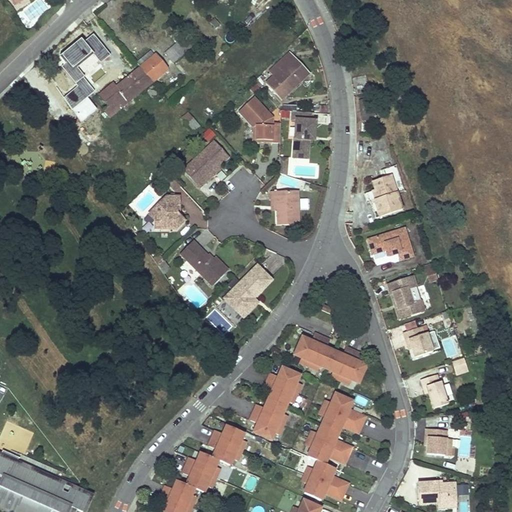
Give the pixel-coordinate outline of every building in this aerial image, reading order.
[(182,38),(165,54),(173,64),(191,48),(182,38)] [(151,51),(135,63),(139,68),(155,56),(151,51)] [(270,73),(275,79),(288,66),(291,68),(298,61),(290,53),(270,73)] [(115,89),(102,99),(108,106),(103,110),(109,117),(121,107),(120,106),(132,96),(133,98),(144,89),(154,101),(161,94),(151,83),(167,70),(155,56),(115,89)] [(268,86),(283,102),(311,75),(298,61),(291,68),(288,66),(275,79),(268,86)] [(99,95),(102,99),(115,89),(111,85),(99,95)] [(272,145),(280,145),(281,125),(273,124),(274,120),(255,100),(240,115),(251,127),(254,125),(257,127),(256,142),(272,142),(272,145)] [(370,102),(362,104),(363,123),(378,120),(370,102)] [(189,112),(182,118),(187,126),(194,120),(189,112)] [(315,115),(292,113),(291,122),(295,123),(292,159),(309,160),(311,143),(311,139),(316,140),(318,121),(314,121),(315,115)] [(194,120),(187,126),(193,132),(200,126),(194,120)] [(254,125),(251,127),(254,129),(253,144),(272,145),(272,142),(256,142),(257,127),(254,125)] [(213,142),(189,165),(192,168),(186,173),(200,188),(211,177),(209,175),(220,166),(228,158),(213,142)] [(192,168),(189,165),(183,170),(186,173),(192,168)] [(222,168),(220,166),(209,175),(211,177),(222,168)] [(169,174),(164,179),(177,193),(182,188),(169,174)] [(391,176),(373,182),(375,190),(378,198),(374,199),(380,218),(403,210),(391,176)] [(271,193),(271,201),(276,201),(276,212),(276,227),(297,228),(298,194),(271,193)] [(166,195),(154,207),(154,221),(160,221),(160,230),(176,230),(186,221),(180,214),(177,211),(178,205),(180,205),(180,195),(166,195)] [(380,218),(374,199),(370,201),(376,219),(380,218)] [(404,231),(368,243),(373,258),(387,253),(389,260),(398,257),(400,263),(413,259),(404,231)] [(194,240),(180,254),(212,286),(228,270),(215,257),(213,259),(194,240)] [(158,266),(163,261),(158,254),(153,259),(158,266)] [(163,261),(158,266),(164,274),(170,270),(163,261)] [(257,265),(226,296),(246,316),(260,303),(255,298),(253,296),(256,293),(258,295),(273,281),(257,265)] [(430,282),(437,279),(433,265),(425,267),(430,282)] [(414,279),(388,287),(391,296),(393,295),(401,320),(425,312),(414,279)] [(401,320),(393,295),(391,296),(399,321),(401,320)] [(246,316),(226,296),(223,298),(244,319),(246,316)] [(333,315),(336,310),(327,306),(325,311),(333,315)] [(422,329),(403,335),(406,343),(410,342),(413,351),(416,360),(433,354),(427,336),(424,337),(422,329)] [(330,356),(324,353),(325,351),(329,344),(313,337),(309,344),(308,346),(302,344),(303,341),(300,340),(293,357),(300,360),(297,365),(317,374),(319,369),(333,375),(331,380),(349,388),(351,384),(358,387),(365,370),(363,368),(361,371),(356,368),(357,366),(361,358),(346,351),(342,359),(341,361),(336,359),(337,357),(331,354),(330,356)] [(465,359),(452,364),(455,373),(468,369),(465,359)] [(278,379),(271,376),(264,391),(271,394),(273,395),(271,401),(269,400),(266,405),(268,406),(266,411),(264,410),(257,407),(250,422),(257,426),(260,427),(257,433),(254,432),(253,435),(270,442),(273,436),(278,438),(286,420),(281,418),(287,404),(292,406),(301,388),(296,386),(299,379),(282,371),(280,374),(283,375),(280,380),(278,379)] [(434,378),(420,383),(422,390),(427,389),(428,394),(433,410),(447,405),(440,383),(436,385),(434,378)] [(446,394),(452,392),(448,382),(442,384),(446,394)] [(327,496),(340,502),(347,486),(334,481),(333,484),(330,483),(331,480),(335,471),(325,467),(328,459),(330,455),(333,456),(332,460),(344,466),(351,451),(338,445),(337,448),(333,447),(335,443),(342,428),(343,424),(347,426),(345,430),(358,435),(364,420),(352,414),(351,417),(347,416),(348,413),(352,404),(336,397),(332,406),(325,421),(318,437),(312,451),(309,459),(318,464),(314,473),(308,488),(304,496),(321,503),(324,495),(326,491),(329,493),(327,496)] [(325,421),(332,406),(327,403),(320,418),(325,421)] [(223,435),(215,432),(209,447),(216,451),(218,452),(216,457),(214,456),(212,460),(200,454),(198,458),(201,459),(199,464),(196,463),(189,460),(182,474),(190,477),(192,479),(190,484),(187,483),(186,486),(177,482),(176,484),(178,485),(176,492),(173,491),(165,487),(158,502),(167,506),(169,507),(166,511),(164,511),(189,511),(195,499),(191,497),(195,489),(204,493),(206,487),(211,489),(219,471),(214,469),(217,462),(229,467),(232,461),(236,463),(245,443),(240,442),(243,435),(226,427),(225,430),(228,431),(225,437),(223,435)] [(448,430),(427,428),(426,436),(429,437),(429,445),(428,454),(445,455),(447,439),(448,430)] [(307,449),(312,451),(318,437),(313,434),(307,449)] [(3,449),(1,452),(22,461),(19,467),(63,486),(60,493),(72,498),(75,491),(78,486),(66,480),(67,477),(3,449)] [(63,486),(19,467),(22,461),(1,452),(0,454),(0,484),(8,488),(7,492),(0,489),(0,509),(6,511),(77,511),(78,511),(79,511),(84,511),(85,511),(87,511),(92,502),(90,500),(91,498),(75,491),(72,498),(60,493),(63,486)] [(303,485),(308,488),(314,473),(309,471),(303,485)] [(246,489),(253,491),(255,478),(249,476),(246,489)] [(438,481),(419,484),(421,504),(440,502),(459,500),(457,480),(438,483),(438,481)] [(459,494),(468,493),(467,484),(459,485),(459,494)] [(460,506),(459,500),(440,502),(441,508),(460,506)] [(318,511),(319,510),(302,503),(299,511),(298,511),(318,511)]
